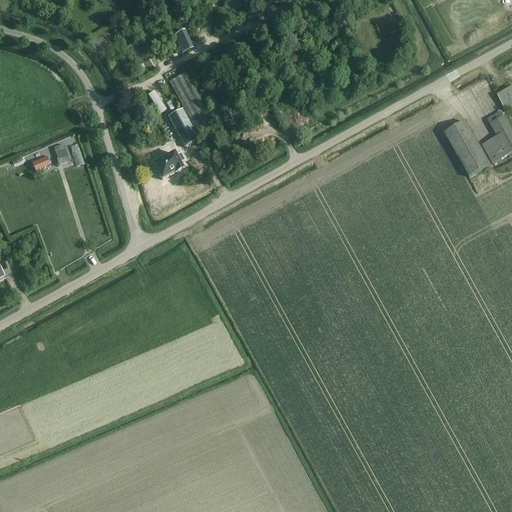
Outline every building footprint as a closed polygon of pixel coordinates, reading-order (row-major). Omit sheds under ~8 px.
[(478,17),(490,11),(483,0),(470,0),(469,1),(478,17)] [(170,84),(193,126),(199,136),(216,127),(187,74),(170,84)] [(496,95),(504,111),(511,106),(511,87),(496,95)] [(182,110),(168,118),(185,149),(199,141),(182,110)] [(486,122),(489,126),(496,139),(481,147),(491,166),(511,154),(511,134),(501,114),(486,122)] [(468,179),(489,168),(464,124),(444,136),(468,179)] [(78,152),(75,143),(65,146),(68,155),(78,152)] [(172,156),(151,167),(160,182),(173,175),(174,176),(181,172),(178,165),(182,163),(179,157),(174,159),(172,156)] [(32,165),(35,173),(50,167),(47,159),(32,165)] [(308,234),(331,222),(322,207),(315,211),(314,209),(306,214),(307,216),(300,219),(308,234)] [(25,219),(17,221),(20,230),(28,228),(25,219)]
